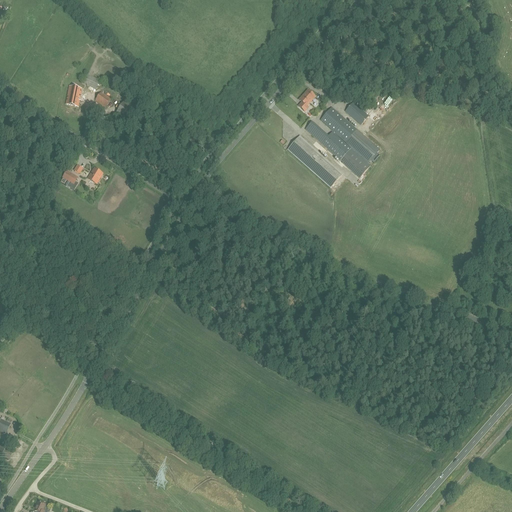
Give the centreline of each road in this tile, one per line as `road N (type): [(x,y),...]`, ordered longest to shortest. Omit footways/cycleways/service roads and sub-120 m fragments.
road 1 (unclassified): [(511,333),(189,206)]
road 2 (tertiary): [(189,206),(359,0)]
road 3 (unclassified): [(189,206),(0,84)]
road 4 (tertiary): [(89,376),(189,206)]
road 5 (primary): [(511,398),(411,511)]
